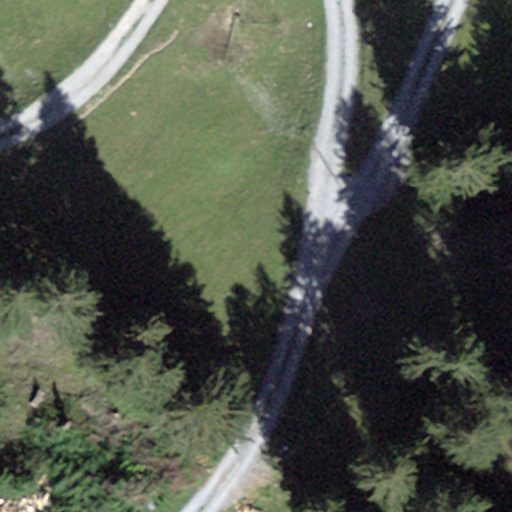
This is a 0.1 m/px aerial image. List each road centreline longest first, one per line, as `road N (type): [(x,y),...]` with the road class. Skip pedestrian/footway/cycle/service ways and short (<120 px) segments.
road 1 (track): [(218,511),(242,487),(453,0)]
road 2 (track): [(337,0),(345,97),(242,487)]
road 3 (track): [(0,150),(83,103),(159,0)]
